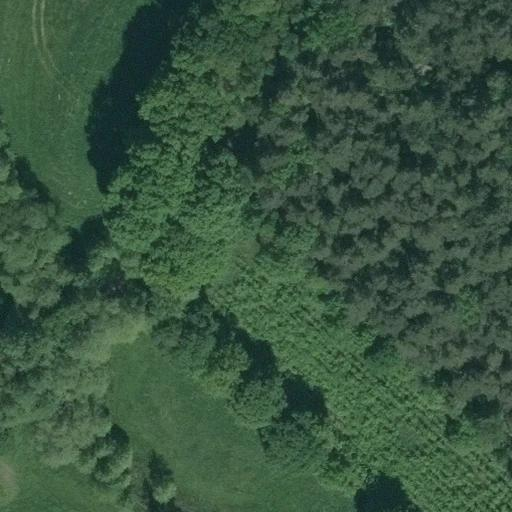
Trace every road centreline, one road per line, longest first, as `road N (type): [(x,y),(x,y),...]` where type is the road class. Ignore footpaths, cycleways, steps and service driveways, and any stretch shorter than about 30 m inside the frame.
road 1 (track): [(279,0),(214,130),(93,297),(0,361)]
road 2 (track): [(214,130),(246,180),(511,448)]
